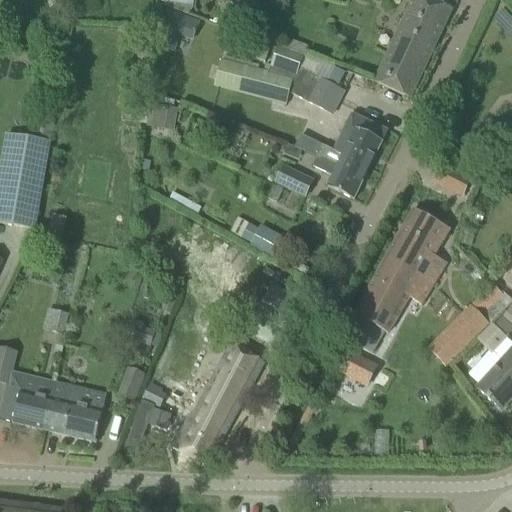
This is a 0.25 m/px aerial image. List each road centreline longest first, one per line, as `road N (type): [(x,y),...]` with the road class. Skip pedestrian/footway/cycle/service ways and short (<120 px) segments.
road 1 (residential): [(244,485),(246,458),(477,0)]
road 2 (residential): [(0,475),(244,485)]
road 3 (residential): [(263,486),(475,488)]
